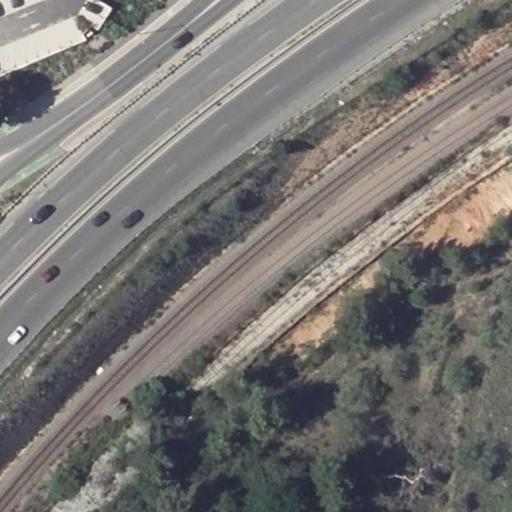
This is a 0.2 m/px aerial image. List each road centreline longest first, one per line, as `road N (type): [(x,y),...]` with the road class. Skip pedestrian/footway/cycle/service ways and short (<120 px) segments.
road 1 (trunk): [(0,332),(170,169),(406,0)]
road 2 (trunk): [(312,0),(191,89),(58,202),(0,265)]
road 3 (tertiary): [(0,176),(109,88)]
road 4 (tertiary): [(109,88),(0,148)]
